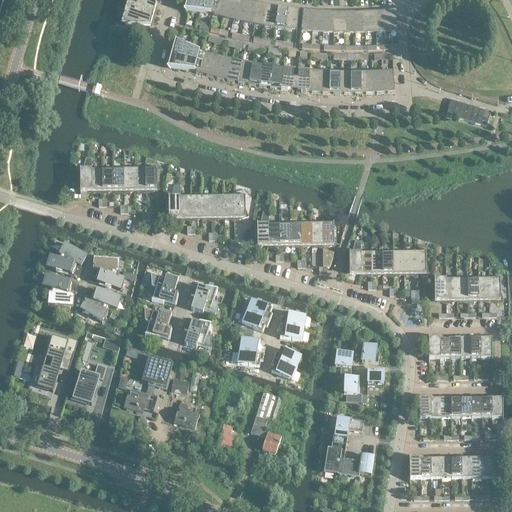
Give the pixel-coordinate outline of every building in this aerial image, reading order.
[(156,6),(149,1),(150,1),(147,0),(129,0),(128,7),(130,8),(130,9),(153,16),(156,6)] [(205,3),(205,0),(193,0),(190,12),(189,12),(188,12),(188,13),(191,13),(200,14),(203,2),(205,3)] [(213,15),(217,0),(205,0),(205,3),(203,2),(200,14),(213,15)] [(223,18),(227,0),(217,0),(213,15),(214,16),(223,18)] [(233,20),(238,1),(233,0),(227,0),(223,18),(233,20)] [(244,23),(248,3),(238,1),(233,20),(244,23)] [(254,25),(258,5),(248,3),(244,23),(254,25)] [(265,27),(268,7),(258,5),(254,25),(265,27)] [(275,28),(278,9),(268,7),(265,27),(275,28)] [(150,26),(153,16),(130,9),(129,11),(127,10),(124,20),(127,20),(125,26),(142,26),(150,26)] [(286,30),(288,10),(278,9),(275,28),(286,30)] [(297,31),(299,12),(299,11),(288,10),(286,30),(295,31),(297,31)] [(312,32),(313,13),(303,12),(302,12),(303,12),(301,32),(302,32),(312,32)] [(397,32),(396,13),(396,12),(385,13),(386,33),(397,32)] [(323,33),(324,13),(313,13),(312,32),(323,33)] [(333,34),(334,14),(324,13),(323,33),(333,34)] [(386,33),(385,13),(375,14),(376,33),(386,33)] [(344,34),(344,14),(334,14),(333,34),(344,34)] [(354,34),(354,14),(344,14),(344,34),(354,34)] [(365,34),(364,14),(354,14),(354,34),(365,34)] [(376,33),(375,14),(364,14),(365,34),(376,33)] [(186,60),(190,48),(181,45),(181,44),(178,43),(178,44),(179,44),(179,45),(180,45),(173,69),(172,69),(171,70),(174,70),(185,72),(188,60),(186,60)] [(196,73),(201,54),(190,48),(186,60),(188,60),(185,72),(196,73)] [(207,76),(212,56),(201,54),(196,73),(196,74),(202,76),(203,75),(207,76)] [(217,78),(222,59),(212,56),(207,76),(207,77),(213,79),(213,77),(217,78)] [(228,81),(232,61),(222,59),(217,78),(217,80),(223,81),(223,80),(228,81)] [(238,83),(242,63),(232,61),(228,81),(228,82),(234,83),(234,82),(238,83)] [(249,85),(252,65),(242,63),(238,83),(238,84),(244,85),(245,84),(249,85)] [(260,87),(263,67),(252,65),(249,85),(249,86),(255,87),(255,86),(260,87)] [(270,88),(273,69),(263,67),(260,87),(260,88),(266,89),(266,88),(270,88)] [(281,90),(283,70),(273,69),(270,88),(270,90),(276,91),(277,89),(281,90)] [(292,91),(294,72),(295,72),(295,71),(283,70),(281,90),(281,91),(287,92),(287,91),(291,91),(292,91)] [(307,94),(307,92),(309,72),(298,71),(298,72),(296,92),(297,92),(301,92),(301,93),(307,94)] [(318,93),(319,73),(309,72),(307,92),(312,93),(312,94),(318,94),(318,93)] [(329,94),(330,74),(319,73),(318,93),(323,93),(323,95),(329,95),(329,94)] [(383,95),(383,93),(382,73),(372,74),(372,94),(377,94),(377,95),(383,95)] [(394,93),(393,73),(382,73),(383,93),(387,93),(388,94),(394,94),(394,93)] [(340,95),(340,94),(340,74),(330,74),(329,94),(334,94),(333,95),(340,95)] [(351,94),(351,74),(340,74),(340,94),(344,94),(344,95),(351,95),(351,94)] [(361,95),(361,94),(361,74),(351,74),(351,94),(355,94),(355,95),(361,95)] [(372,94),(372,74),(361,74),(361,94),(366,94),(366,95),(372,95),(372,94)] [(486,128),(491,113),(451,101),(446,116),(486,128)] [(92,193),(91,171),(92,171),(92,159),(86,159),(83,171),(80,171),(80,179),(77,189),(80,189),(80,193),(91,193),(92,193)] [(160,191),(157,182),(157,170),(145,171),(146,196),(160,191)] [(102,171),(92,171),(91,171),(92,193),(103,196),(102,171)] [(113,193),(113,171),(102,171),(103,196),(113,193)] [(124,196),(124,171),(113,171),(113,193),(124,196)] [(135,192),(135,171),(124,171),(124,196),(135,192)] [(146,196),(145,171),(135,171),(135,192),(146,196)] [(180,220),(180,199),(180,187),(174,187),(171,199),(168,199),(169,207),(166,216),(169,217),(169,220),(179,220),(180,220)] [(202,220),(201,198),(191,199),(191,224),(202,220)] [(213,224),(212,198),(201,198),(202,220),(213,224)] [(223,220),(223,198),(212,198),(213,224),(223,220)] [(234,223),(234,198),(223,198),(223,220),(234,223)] [(249,218),(245,209),(245,198),(234,198),(234,223),(249,218)] [(191,224),(191,199),(180,199),(180,220),(191,224)] [(269,248),(268,226),(269,226),(269,214),(263,214),(260,226),(257,226),(257,234),(254,243),(257,244),(257,248),(268,248),(269,248)] [(323,251),(322,225),(312,226),(312,247),(323,251)] [(337,246),(334,237),(334,225),(322,225),(323,251),(337,246)] [(279,251),(279,226),(269,226),(268,226),(269,248),(279,251)] [(290,248),(290,226),(279,226),(279,251),(290,248)] [(301,251),(301,226),(290,226),(290,248),(301,251)] [(312,247),(312,226),(301,226),(301,251),(312,247)] [(361,276),(361,255),(361,243),(355,243),(352,255),(349,255),(349,263),(346,272),(349,273),(349,276),(360,276),(361,276)] [(87,257),(85,256),(74,251),(75,250),(64,245),(59,256),(61,257),(60,259),(73,266),(74,265),(75,266),(81,269),(87,257)] [(382,276),(382,254),(371,255),(372,280),(382,276)] [(393,280),(393,254),(382,254),(382,276),(393,280)] [(404,276),(404,254),(393,254),(393,280),(404,276)] [(415,279),(415,254),(404,254),(404,276),(415,279)] [(429,274),(426,265),(426,254),(415,254),(415,279),(429,274)] [(371,255),(361,255),(361,276),(372,280),(371,255)] [(72,278),(75,266),(74,265),(73,266),(60,259),(60,260),(52,258),(48,270),(72,278)] [(118,275),(120,262),(108,260),(108,262),(97,260),(94,260),(92,272),(99,273),(101,274),(101,273),(115,277),(116,274),(118,275)] [(120,292),(122,282),(123,279),(115,277),(101,273),(101,274),(99,273),(95,285),(120,292)] [(69,296),(72,283),(48,277),(44,289),(52,291),(66,295),(68,295),(69,296)] [(174,295),(178,282),(166,278),(166,279),(166,281),(151,277),(152,288),(156,290),(156,289),(174,295)] [(489,306),(489,280),(478,281),(478,302),(489,306)] [(503,301),(500,292),(500,280),(489,280),(489,306),(503,301)] [(446,306),(446,281),(434,281),(434,293),(432,302),(446,306)] [(457,303),(456,281),(446,281),(446,306),(457,303)] [(468,306),(467,281),(456,281),(457,303),(468,306)] [(478,302),(478,281),(467,281),(468,306),(478,302)] [(214,304),(217,292),(218,291),(206,288),(205,290),(194,287),(191,298),(192,299),(192,298),(195,299),(214,304)] [(176,307),(178,295),(177,295),(177,296),(174,295),(156,289),(156,290),(152,302),(163,305),(164,303),(176,307)] [(75,297),(69,296),(68,295),(66,295),(52,291),(52,295),(49,294),(47,307),(59,309),(59,307),(70,309),(73,309),(75,297)] [(115,311),(119,299),(95,291),(92,303),(94,304),(94,303),(107,309),(115,311)] [(216,316),(219,306),(214,304),(195,299),(192,312),(203,315),(203,314),(203,313),(216,316)] [(106,312),(107,309),(94,303),(94,304),(92,303),(86,300),(80,312),(83,313),(93,318),(92,319),(103,324),(108,312),(106,312)] [(270,316),(272,310),(252,302),(247,314),(270,323),(272,317),(270,316)] [(167,329),(171,317),(160,313),(159,314),(160,314),(159,316),(144,311),(145,323),(149,324),(167,330),(167,329)] [(267,329),(270,323),(247,314),(242,325),(263,334),(265,328),(267,329)] [(304,331),(306,318),(284,315),(283,320),(280,320),(279,327),(304,331)] [(207,338),(210,326),(211,326),(199,323),(199,325),(187,322),(184,333),(185,333),(188,334),(207,338)] [(169,341),(171,330),(167,329),(167,330),(149,324),(145,337),(157,340),(157,338),(169,341)] [(302,343),(304,331),(279,327),(278,334),(281,334),(280,340),(302,343)] [(210,351),(213,340),(207,339),(207,338),(188,334),(185,347),(196,350),(197,349),(196,349),(197,348),(210,351)] [(440,360),(440,336),(425,341),(428,350),(429,361),(440,360)] [(450,360),(450,340),(440,336),(440,360),(450,360)] [(460,360),(460,336),(450,340),(450,360),(460,360)] [(470,360),(470,339),(460,336),(460,360),(470,360)] [(481,360),(480,336),(470,339),(470,360),(481,360)] [(492,360),(492,345),(492,339),(480,336),(481,360),(492,360)] [(263,350),(263,344),(241,340),(239,353),(264,357),(265,350),(263,350)] [(378,366),(380,350),(364,348),(362,364),(378,366)] [(53,393),(60,370),(59,370),(60,366),(70,369),(74,354),(65,351),(64,355),(49,350),(37,388),(53,393)] [(297,370),(301,358),(281,350),(279,355),(276,354),(274,361),(297,370)] [(351,371),(353,356),(353,355),(337,352),(335,368),(351,371)] [(263,364),(264,357),(239,353),(237,365),(259,369),(260,363),(263,364)] [(166,390),(173,366),(149,359),(142,383),(166,390)] [(292,382),(297,370),(274,361),(271,367),(273,368),(271,373),(292,382)] [(99,381),(103,382),(107,370),(97,367),(94,376),(81,372),(72,401),(92,407),(99,381)] [(383,390),(384,374),(368,374),(367,390),(383,390)] [(125,390),(129,379),(123,377),(119,388),(125,390)] [(357,397),(358,381),(342,380),(341,396),(357,397)] [(187,397),(189,385),(173,382),(171,394),(187,397)] [(158,416),(162,402),(153,399),(152,402),(129,395),(125,409),(143,415),(144,411),(149,412),(149,413),(158,416)] [(430,421),(430,396),(416,401),(419,410),(419,421),(430,421)] [(441,420),(440,400),(430,396),(430,421),(441,420)] [(451,420),(451,396),(440,400),(441,420),(451,420)] [(461,420),(461,399),(451,396),(451,420),(461,420)] [(471,420),(471,396),(461,399),(461,420),(471,420)] [(482,420),(481,399),(471,396),(471,420),(482,420)] [(492,420),(491,396),(481,399),(482,420),(492,420)] [(503,409),(506,400),(491,396),(492,420),(503,420),(503,409)] [(195,431),(199,417),(186,413),(188,408),(180,405),(179,410),(174,425),(195,431)] [(281,439),(264,434),(268,422),(256,418),(251,435),(262,439),(262,438),(266,440),(262,452),(276,456),(281,439)] [(362,435),(363,428),(363,426),(363,425),(351,423),(348,422),(337,421),(336,431),(335,431),(348,433),(352,434),(362,435)] [(237,439),(230,437),(232,428),(224,426),(218,446),(233,451),(237,439)] [(346,446),(347,440),(348,433),(335,431),(334,431),(331,451),(329,450),(329,451),(342,453),(343,453),(345,453),(345,454),(346,446)] [(338,476),(340,461),(342,453),(329,451),(329,450),(328,450),(324,474),(326,474),(333,475),(337,476),(338,476)] [(441,480),(441,456),(431,460),(431,481),(441,480)] [(451,480),(451,460),(441,456),(441,480),(451,480)] [(462,480),(461,456),(451,460),(451,480),(462,480)] [(472,480),(472,459),(461,456),(462,480),(472,480)] [(482,480),(482,456),(472,459),(472,480),(482,480)] [(494,480),(493,465),(493,459),(482,456),(482,480),(494,480)] [(421,481),(421,457),(406,461),(409,471),(410,481),(421,481)] [(431,481),(431,460),(421,457),(421,481),(431,481)] [(371,479),(374,460),(373,460),(370,459),(370,458),(369,458),(364,458),(364,459),(362,458),(361,461),(361,464),(359,476),(371,478),(371,479)] [(361,464),(359,464),(351,463),(346,462),(344,462),(344,460),(343,461),(340,461),(338,476),(337,476),(337,477),(359,480),(359,476),(361,464)]
